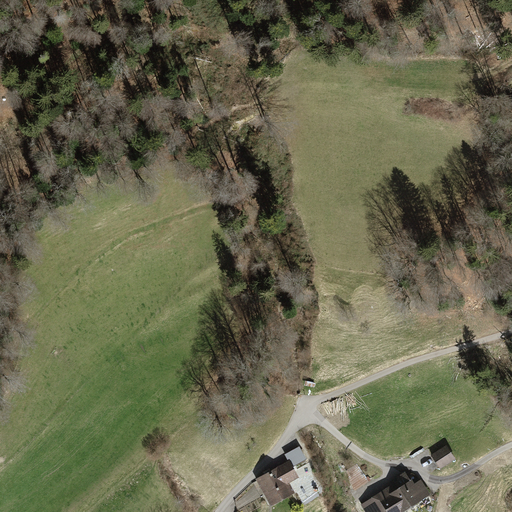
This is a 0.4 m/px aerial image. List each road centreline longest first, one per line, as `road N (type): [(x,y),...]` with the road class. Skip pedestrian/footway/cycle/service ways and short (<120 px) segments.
road 1 (unclassified): [(306,408),(356,450),(431,479),(459,474),(511,445)]
road 2 (unclassified): [(511,330),(306,408)]
road 3 (unclassified): [(306,408),(220,511)]
